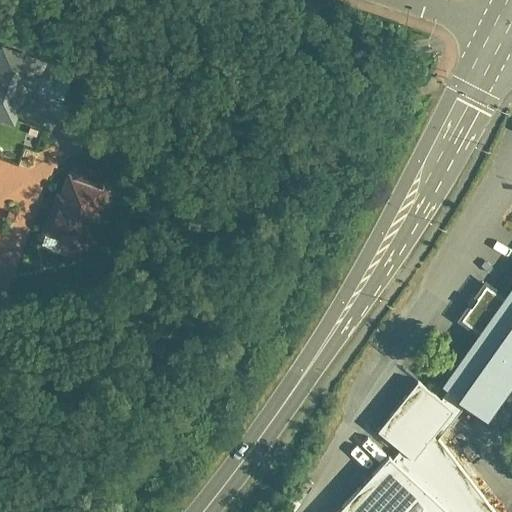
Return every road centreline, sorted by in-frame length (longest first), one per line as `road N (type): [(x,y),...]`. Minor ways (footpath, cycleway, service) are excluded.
road 1 (secondary): [(200,511),(333,328),(436,158),(506,21)]
road 2 (unknown): [(418,1),(167,148),(48,189),(0,230)]
